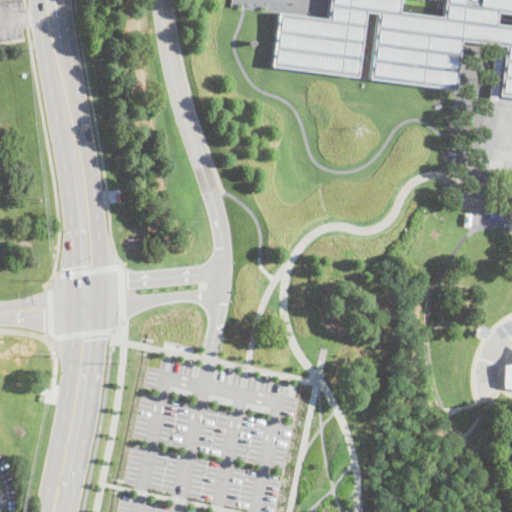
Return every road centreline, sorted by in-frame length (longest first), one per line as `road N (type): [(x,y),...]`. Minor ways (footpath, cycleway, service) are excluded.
road 1 (primary): [(37,0),(74,265),(66,394),(43,511)]
road 2 (primary): [(100,300),(93,181),(62,0)]
road 3 (primary): [(68,511),(100,300)]
